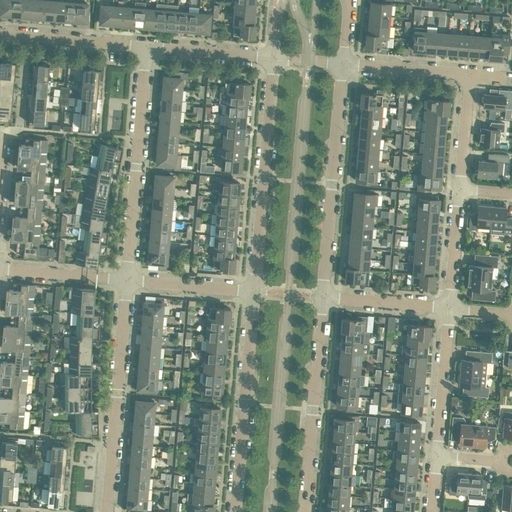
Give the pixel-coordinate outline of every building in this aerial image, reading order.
[(0,14),(11,16),(11,0),(0,0),(0,6),(0,14)] [(21,17),(22,0),(11,0),(11,16),(21,17)] [(32,17),(33,0),(22,0),(21,17),(32,17)] [(43,18),(44,0),(33,0),(32,17),(43,18)] [(54,19),(55,1),(55,0),(44,0),(43,18),(54,19)] [(64,20),(66,2),(55,1),(54,19),(64,20)] [(75,21),(77,3),(66,2),(64,20),(75,21)] [(143,27),(145,9),(145,3),(135,2),(134,8),(133,26),(143,27)] [(88,4),(77,3),(75,21),(86,22),(88,4)] [(254,15),(255,4),(236,3),(235,13),(254,15)] [(371,3),(370,14),(389,16),(390,4),(371,3)] [(165,29),(167,5),(156,4),(156,10),(154,28),(165,29)] [(111,24),(113,6),(101,5),(100,23),(111,24)] [(176,30),(177,12),(178,6),(167,5),(165,29),(176,30)] [(122,25),(123,7),(113,6),(111,24),(122,25)] [(133,26),(134,8),(123,7),(122,25),(133,26)] [(156,10),(145,9),(143,27),(154,28),(156,10)] [(186,31),(188,13),(177,12),(176,30),(186,31)] [(197,32),(199,14),(188,13),(186,31),(197,32)] [(253,25),(254,15),(235,13),(234,24),(253,25)] [(210,15),(199,14),(197,32),(208,33),(210,15)] [(388,26),(389,16),(370,14),(369,25),(388,26)] [(255,25),(253,25),(234,24),(233,35),(254,37),(255,25)] [(387,37),(388,26),(369,25),(368,35),(387,37)] [(425,51),(426,32),(426,28),(413,27),(412,40),(414,40),(413,50),(425,51)] [(435,52),(437,33),(426,32),(425,51),(435,52)] [(446,53),(448,34),(437,33),(435,52),(446,53)] [(457,54),(458,35),(448,34),(446,53),(457,54)] [(491,34),(491,38),(489,57),(488,59),(500,60),(501,47),(508,48),(509,35),(491,34)] [(386,48),(387,37),(368,35),(366,35),(365,47),(386,48)] [(468,55),(469,36),(458,35),(457,54),(468,55)] [(478,56),(480,37),(469,36),(468,55),(478,56)] [(489,57),(491,38),(480,37),(478,56),(489,57)] [(0,62),(0,63),(0,76),(14,78),(16,64),(16,63),(0,61),(0,62)] [(34,65),(32,79),(48,81),(49,67),(50,67),(50,66),(33,65),(34,65)] [(84,70),(83,84),(98,85),(99,71),(100,71),(100,70),(91,69),(85,69),(83,69),(83,70),(84,70)] [(164,77),(163,88),(181,90),(183,72),(175,72),(174,78),(164,77)] [(0,91),(13,92),(14,78),(0,76),(0,91)] [(47,95),(48,81),(32,79),(31,94),(47,95)] [(229,82),(228,93),(247,95),(247,96),(249,96),(250,84),(229,82)] [(97,99),(98,85),(83,84),(81,98),(97,99)] [(180,101),(181,90),(163,88),(162,99),(180,101)] [(484,94),(483,107),(489,107),(496,108),(504,109),(505,102),(508,102),(509,97),(510,97),(510,90),(498,89),(498,95),(484,94)] [(0,105),(12,107),(13,92),(0,91),(0,105)] [(246,106),(247,96),(247,95),(228,93),(227,104),(246,106)] [(360,105),(362,105),(381,106),(382,95),(376,94),(361,93),(360,105)] [(45,110),(47,95),(31,94),(30,108),(45,110)] [(96,114),(97,99),(81,98),(80,112),(96,114)] [(179,111),(180,101),(162,99),(161,110),(179,111)] [(428,99),(427,110),(446,112),(446,113),(448,113),(449,101),(428,99)] [(245,116),(246,106),(227,104),(226,115),(245,116)] [(11,121),(12,107),(0,105),(0,122),(3,122),(3,121),(11,121)] [(381,117),(381,106),(362,105),(361,115),(381,117)] [(44,124),(45,110),(30,108),(29,123),(36,124),(36,125),(42,126),(42,124),(44,124)] [(178,122),(179,111),(161,110),(160,121),(178,122)] [(445,123),(446,113),(446,112),(427,110),(426,121),(445,123)] [(94,129),(96,114),(80,112),(79,127),(81,127),(81,129),(87,130),(87,128),(94,129)] [(244,127),(245,116),(226,115),(225,125),(244,127)] [(380,128),(381,117),(361,115),(361,126),(380,128)] [(177,133),(178,122),(160,121),(159,131),(177,133)] [(444,133),(445,123),(426,121),(425,132),(444,133)] [(480,144),(497,146),(499,132),(504,132),(504,123),(490,122),(490,129),(481,128),(480,144)] [(243,138),(244,127),(225,125),(224,136),(243,138)] [(379,139),(380,128),(361,126),(360,137),(379,139)] [(176,144),(177,133),(159,131),(158,142),(176,144)] [(443,144),(444,133),(425,132),(424,143),(443,144)] [(242,149),(243,138),(224,136),(223,147),(242,149)] [(378,149),(379,139),(360,137),(359,148),(378,149)] [(19,144),(20,156),(46,158),(47,140),(25,138),(25,144),(19,144)] [(100,144),(98,156),(118,160),(119,157),(121,157),(123,149),(116,147),(117,143),(117,142),(116,147),(100,144)] [(176,154),(176,144),(158,142),(158,153),(176,154)] [(442,155),(443,144),(424,143),(423,153),(442,155)] [(241,159),(242,149),(223,147),(217,147),(217,157),(222,158),(241,159)] [(377,160),(378,149),(359,148),(358,158),(377,160)] [(175,166),(176,154),(158,153),(157,164),(175,166)] [(442,166),(442,155),(423,153),(423,164),(442,166)] [(496,177),(502,178),(503,162),(508,162),(509,155),(493,154),(492,162),(479,161),(479,160),(478,160),(477,176),(478,175),(495,177),(495,178),(496,178),(496,177)] [(44,176),(46,158),(20,156),(17,168),(23,169),(22,174),(44,176)] [(117,164),(118,160),(98,156),(96,168),(95,168),(112,171),(118,173),(120,164),(117,164)] [(205,165),(206,156),(201,156),(200,172),(214,173),(214,166),(205,165)] [(240,171),(241,159),(222,158),(221,169),(240,171)] [(376,171),(377,160),(358,158),(357,169),(376,171)] [(441,176),(442,166),(423,164),(422,175),(441,176)] [(109,183),(112,171),(95,168),(96,168),(90,167),(88,179),(109,183)] [(375,182),(376,171),(357,169),(356,181),(375,182)] [(43,194),(44,176),(22,174),(22,180),(16,179),(17,192),(43,194)] [(156,175),(155,186),(173,188),(174,177),(156,175)] [(440,188),(441,176),(422,175),(418,175),(417,190),(430,191),(431,187),(440,188)] [(107,195),(109,183),(88,179),(86,191),(107,195)] [(220,181),(219,192),(238,194),(239,183),(220,181)] [(172,199),(173,188),(155,186),(154,197),(172,199)] [(105,207),(107,195),(86,191),(84,203),(105,207)] [(41,212),(43,194),(17,192),(14,204),(20,205),(19,210),(41,212)] [(237,205),(238,194),(219,192),(218,203),(237,205)] [(354,204),(373,206),(377,206),(378,195),(355,193),(354,204)] [(419,209),(438,211),(439,200),(430,199),(430,195),(417,194),(415,209),(419,209)] [(171,209),(172,199),(154,197),(153,208),(171,209)] [(103,218),(105,207),(84,203),(82,215),(103,218)] [(237,216),(237,205),(218,203),(217,214),(237,216)] [(373,206),(354,204),(353,215),(372,216),(373,206)] [(490,227),(492,206),(478,205),(477,215),(470,214),(469,229),(477,230),(477,226),(490,227)] [(506,208),(492,206),(490,227),(490,233),(503,235),(503,232),(511,233),(511,228),(511,217),(505,217),(506,208)] [(170,220),(171,209),(153,208),(152,219),(170,220)] [(437,222),(438,211),(419,209),(418,220),(437,222)] [(40,230),(41,212),(19,210),(19,216),(13,215),(14,228),(40,230)] [(236,226),(237,216),(217,214),(217,225),(236,226)] [(102,230),(103,218),(82,215),(80,228),(85,228),(102,230)] [(371,227),(372,216),(353,215),(352,226),(371,227)] [(169,231),(170,220),(152,219),(151,229),(169,231)] [(436,233),(437,222),(418,220),(417,231),(436,233)] [(235,237),(236,226),(217,225),(216,236),(235,237)] [(370,238),(371,227),(352,226),(351,236),(370,238)] [(48,248),(38,248),(40,230),(14,228),(10,240),(17,240),(16,252),(23,253),(23,258),(30,256),(47,258),(48,255),(48,249),(48,248)] [(108,231),(102,230),(85,228),(84,240),(107,243),(108,231)] [(168,242),(169,231),(151,229),(150,240),(168,242)] [(435,243),(436,233),(417,231),(416,242),(435,243)] [(234,248),(235,237),(216,236),(215,246),(234,248)] [(369,249),(370,238),(351,236),(350,247),(369,249)] [(105,255),(107,243),(84,240),(82,252),(99,254),(105,255)] [(167,252),(168,242),(150,240),(149,251),(167,252)] [(434,254),(435,243),(416,242),(415,253),(434,254)] [(233,258),(234,248),(215,246),(214,257),(233,259),(233,258)] [(368,259),(369,249),(350,247),(349,258),(368,259)] [(97,266),(99,254),(82,252),(77,251),(75,264),(97,266)] [(166,270),(167,252),(149,251),(148,262),(158,263),(158,269),(166,270)] [(433,265),(434,254),(415,253),(414,263),(433,265)] [(469,265),(468,277),(491,279),(492,267),(497,268),(498,256),(476,254),(475,265),(469,265)] [(235,258),(233,258),(233,259),(214,257),(213,268),(234,270),(235,258)] [(367,270),(368,259),(349,258),(348,268),(348,269),(367,270)] [(432,275),(433,265),(414,263),(413,274),(432,276),(432,275)] [(366,282),(367,270),(348,269),(348,268),(346,268),(345,280),(366,282)] [(434,275),(432,275),(432,276),(413,274),(412,285),(433,287),(434,275)] [(490,290),(491,279),(468,277),(467,288),(474,289),(473,299),(495,301),(496,290),(490,290)] [(6,288),(8,301),(34,303),(35,285),(13,283),(12,289),(6,288)] [(73,288),(72,300),(94,302),(95,290),(73,288)] [(145,302),(144,313),(162,315),(163,298),(155,297),(155,303),(145,302)] [(93,313),(94,302),(72,300),(71,313),(77,313),(93,314),(93,313)] [(32,321),(34,303),(8,301),(4,313),(10,313),(10,319),(32,321)] [(209,307),(209,318),(228,320),(228,321),(230,321),(231,309),(209,307)] [(100,314),(93,313),(93,314),(77,313),(76,325),(97,326),(97,323),(99,323),(100,314)] [(161,326),(162,315),(144,313),(143,324),(161,326)] [(343,330),(362,332),(366,332),(367,317),(356,316),(356,320),(342,318),(341,330),(343,331),(343,330)] [(395,317),(388,317),(387,334),(394,334),(395,317)] [(227,331),(228,321),(228,320),(209,318),(208,329),(227,331)] [(30,339),(32,321),(10,319),(9,325),(3,324),(5,337),(30,339)] [(160,337),(161,326),(143,324),(142,335),(160,337)] [(409,324),(408,335),(427,337),(427,338),(429,338),(430,326),(409,324)] [(96,330),(97,326),(76,325),(76,337),(92,338),(99,338),(99,330),(96,330)] [(226,342),(227,331),(208,329),(207,340),(226,342)] [(361,342),(362,332),(343,330),(343,331),(342,341),(361,342)] [(159,347),(160,337),(142,335),(141,346),(159,347)] [(426,347),(427,338),(427,337),(408,335),(407,345),(426,347)] [(29,357),(30,339),(5,337),(1,349),(7,349),(7,355),(29,357)] [(92,350),(92,338),(76,337),(70,337),(70,349),(92,350)] [(225,352),(226,342),(207,340),(206,351),(225,352)] [(360,353),(361,342),(342,341),(341,351),(360,353)] [(425,356),(426,347),(407,345),(406,355),(425,356)] [(158,358),(159,347),(141,346),(140,356),(158,358)] [(91,362),(92,350),(70,349),(69,361),(91,362)] [(224,363),(225,352),(206,351),(205,361),(224,363)] [(359,364),(360,353),(341,351),(340,362),(359,364)] [(460,370),(460,372),(486,374),(487,362),(491,363),(492,352),(473,351),(472,358),(470,360),(461,359),(461,362),(459,363),(459,368),(460,370)] [(27,375),(29,357),(7,355),(6,361),(0,360),(2,373),(27,375)] [(424,366),(425,356),(406,355),(405,364),(424,366)] [(157,369),(158,358),(140,356),(139,367),(157,369)] [(91,374),(91,362),(69,361),(69,373),(69,374),(91,374)] [(223,374),(224,363),(205,361),(204,372),(223,374)] [(359,375),(359,364),(340,362),(339,373),(359,375)] [(424,375),(424,366),(405,364),(405,374),(424,375)] [(156,380),(157,369),(139,367),(138,378),(156,380)] [(222,385),(223,374),(204,372),(203,383),(222,385)] [(485,387),(486,374),(460,372),(460,374),(458,376),(458,381),(459,383),(459,385),(467,386),(470,388),(469,395),(488,397),(489,387),(485,387)] [(26,393),(27,375),(2,373),(0,378),(0,384),(4,385),(4,391),(26,393)] [(91,375),(91,374),(69,374),(69,373),(65,373),(64,386),(91,386),(91,382),(86,381),(88,374),(90,374),(90,375),(91,375)] [(365,375),(359,375),(339,373),(339,384),(358,385),(364,386),(365,375)] [(423,385),(424,375),(405,374),(404,383),(423,385)] [(155,391),(156,380),(138,378),(137,389),(155,391)] [(221,396),(222,385),(203,383),(202,394),(221,396)] [(422,394),(423,385),(404,383),(399,383),(398,392),(403,393),(422,394)] [(357,396),(358,385),(339,384),(338,394),(357,396)] [(91,387),(91,386),(64,386),(65,398),(91,398),(91,395),(86,393),(88,386),(90,386),(90,387),(91,387)] [(0,408),(24,411),(26,393),(4,391),(3,397),(0,396),(0,408)] [(403,393),(398,392),(397,402),(402,402),(421,404),(422,394),(403,393)] [(355,412),(357,396),(338,394),(337,406),(346,407),(345,411),(355,412)] [(91,399),(91,398),(65,398),(65,411),(75,410),(91,410),(91,409),(91,407),(86,405),(88,398),(90,398),(90,399),(91,399)] [(136,401),(135,412),(153,413),(154,402),(136,401)] [(420,414),(421,404),(402,402),(401,413),(420,414)] [(201,407),(200,418),(219,420),(220,408),(201,407)] [(23,429),(24,411),(0,408),(0,420),(1,421),(1,427),(23,429)] [(98,409),(91,409),(91,410),(75,410),(75,422),(96,422),(96,418),(98,418),(98,409)] [(511,411),(505,411),(503,436),(511,436),(511,411)] [(152,424),(153,413),(135,412),(135,423),(152,424)] [(335,430),(354,431),(357,432),(359,416),(345,415),(345,419),(336,418),(335,430)] [(472,447),(474,425),(464,424),(465,420),(463,417),(452,417),(450,436),(457,437),(459,440),(459,444),(464,445),(466,447),(472,447)] [(218,430),(219,420),(200,418),(199,429),(218,430)] [(401,421),(400,431),(419,433),(420,423),(401,421)] [(96,425),(96,422),(75,422),(76,435),(91,434),(92,439),(92,434),(99,434),(98,425),(96,425)] [(152,435),(152,424),(135,423),(134,433),(152,435)] [(487,426),(474,425),(472,447),(478,448),(479,446),(485,447),(485,438),(494,439),(495,427),(487,426)] [(217,441),(218,430),(199,429),(198,440),(217,441)] [(353,442),(354,431),(335,430),(334,440),(353,442)] [(418,442),(419,433),(400,431),(399,441),(418,442)] [(151,446),(152,435),(134,433),(133,444),(151,446)] [(1,441),(0,456),(16,457),(17,442),(15,442),(15,441),(9,440),(9,442),(1,441)] [(216,452),(217,441),(198,440),(197,450),(216,452)] [(352,453),(353,442),(334,440),(333,451),(352,453)] [(417,452),(418,442),(399,441),(398,450),(417,452)] [(47,449),(46,460),(50,460),(66,461),(67,447),(60,446),(60,444),(54,444),(54,446),(52,445),(51,449),(47,449)] [(150,456),(151,446),(133,444),(132,455),(150,456)] [(215,463),(216,452),(197,450),(196,461),(215,463)] [(392,460),(397,460),(416,462),(417,452),(398,450),(393,450),(392,460)] [(351,463),(352,453),(333,451),(332,462),(351,463)] [(149,467),(150,456),(132,455),(131,466),(149,467)] [(0,470),(14,472),(16,457),(0,456),(0,457),(0,470)] [(65,476),(66,461),(50,460),(49,475),(65,476)] [(415,471),(416,462),(397,460),(396,469),(415,471)] [(214,473),(215,463),(196,461),(195,472),(214,473)] [(350,474),(351,463),(332,462),(331,473),(350,474)] [(148,478),(149,467),(131,466),(130,476),(148,478)] [(415,481),(415,471),(396,469),(396,479),(415,481)] [(0,484),(13,486),(14,472),(0,470),(0,484)] [(214,473),(195,472),(195,483),(214,484),(214,473)] [(456,492),(468,493),(469,473),(457,472),(457,479),(450,478),(449,494),(456,495),(456,492)] [(349,485),(350,474),(331,473),(330,483),(349,485)] [(469,473),(468,493),(467,498),(485,500),(487,481),(481,481),(481,474),(469,473)] [(63,490),(65,476),(49,475),(48,489),(63,490)] [(147,489),(148,478),(130,476),(129,487),(147,489)] [(414,490),(415,481),(396,479),(395,489),(414,490)] [(213,495),(214,484),(195,483),(194,493),(213,495)] [(348,496),(349,485),(330,483),(329,494),(348,496)] [(12,500),(13,486),(0,484),(0,499),(12,501),(12,500)] [(511,511),(511,485),(504,484),(502,500),(501,500),(500,502),(499,503),(500,505),(502,506),(501,511),(511,511)] [(146,499),(147,489),(129,487),(128,498),(146,499)] [(62,504),(63,490),(48,489),(47,503),(46,503),(46,504),(63,505),(63,504),(62,504)] [(413,500),(414,490),(395,489),(394,499),(413,500)] [(212,506),(212,505),(213,495),(194,493),(193,504),(212,506)] [(347,506),(348,496),(329,494),(328,505),(347,506)] [(144,511),(146,499),(128,498),(127,509),(137,510),(137,511),(144,511)] [(412,510),(413,500),(394,499),(393,508),(412,510)]
